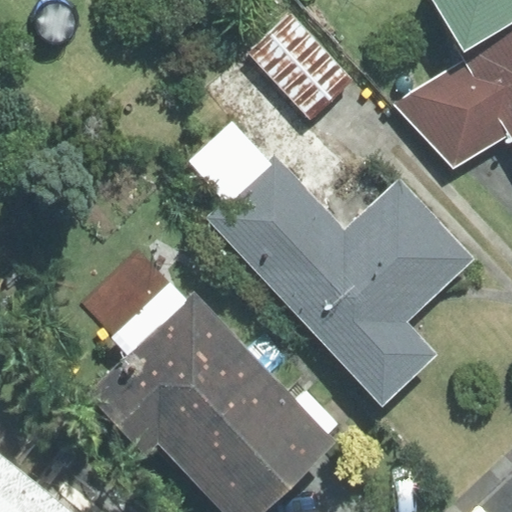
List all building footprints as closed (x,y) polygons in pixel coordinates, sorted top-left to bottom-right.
[(511,0),(431,0),(467,59),(511,132),(511,0)] [(247,52),(310,119),(352,80),(289,12),(247,52)] [(511,133),(511,132),(467,59),(396,103),(455,168),(511,133)] [(226,201),(208,217),(382,404),(436,354),(406,322),(475,259),(400,179),(344,231),(276,158),(271,163),(232,121),(188,161),(226,201)] [(224,511),(259,511),(334,442),(194,294),(187,301),(170,282),(111,337),(128,354),(87,392),(145,453),(158,441),(224,511)] [(0,511),(13,511),(37,482),(0,452),(0,511)] [(72,511),(37,482),(13,511),(72,511)]
